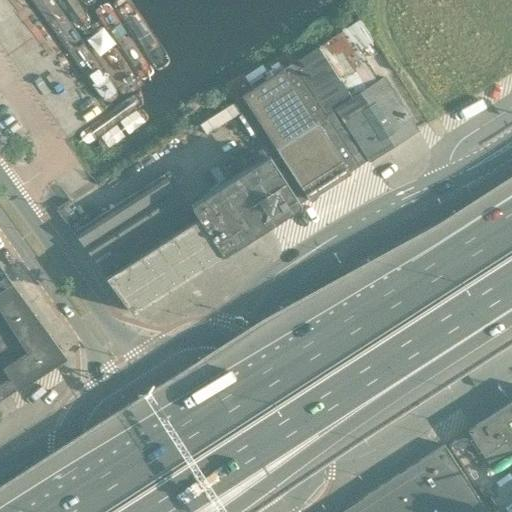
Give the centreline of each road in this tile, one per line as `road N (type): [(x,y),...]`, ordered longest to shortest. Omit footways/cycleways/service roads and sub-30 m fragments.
road 1 (motorway): [(511,218),(50,511)]
road 2 (tertiary): [(460,176),(294,261),(224,338)]
road 3 (motorway): [(149,511),(393,355)]
road 4 (tertiary): [(138,367),(0,173)]
road 5 (motorway): [(214,511),(393,355)]
road 6 (unclassified): [(511,358),(363,454),(313,461)]
road 7 (tertiary): [(0,220),(112,383)]
road 8 (tertiary): [(313,461),(251,357),(224,338)]
road 9 (motorway): [(393,355),(511,279)]
